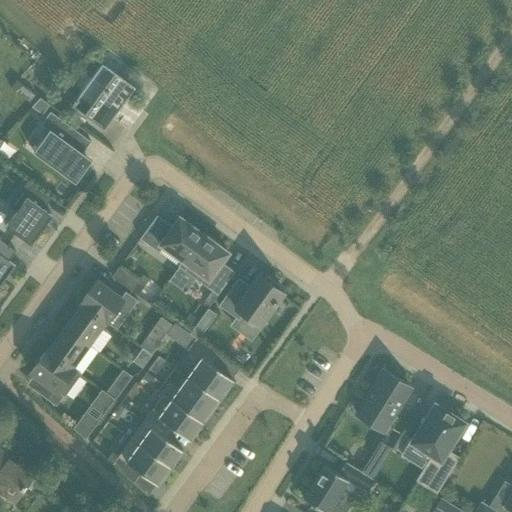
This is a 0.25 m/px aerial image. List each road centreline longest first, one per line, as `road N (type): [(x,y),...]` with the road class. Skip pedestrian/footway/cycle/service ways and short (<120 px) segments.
road 1 (residential): [(364,336),(326,291),(155,167),(134,170),(0,348)]
road 2 (track): [(326,291),(511,33)]
road 3 (residential): [(308,422),(256,395),(173,511)]
road 4 (residential): [(364,336),(511,429)]
